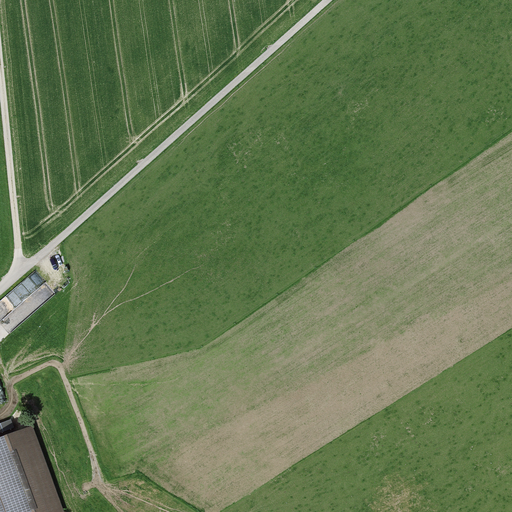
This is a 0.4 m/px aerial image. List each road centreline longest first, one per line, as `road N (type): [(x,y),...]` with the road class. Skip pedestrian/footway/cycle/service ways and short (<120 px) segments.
road 1 (track): [(20,276),(332,0)]
road 2 (track): [(20,276),(0,55)]
